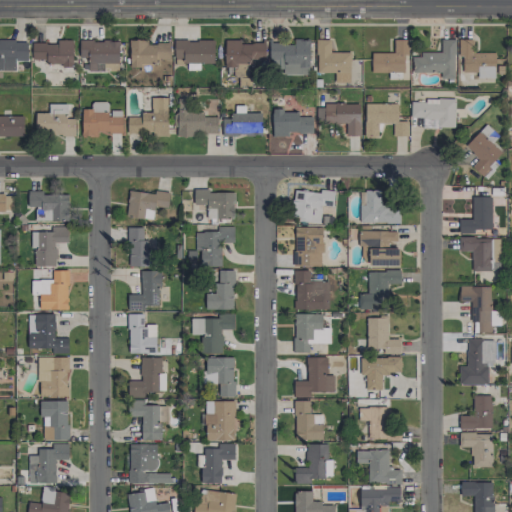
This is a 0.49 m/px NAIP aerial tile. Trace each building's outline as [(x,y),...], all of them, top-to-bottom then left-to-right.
[(32,60),(47,59),(47,66),(72,65),(72,39),(58,40),(58,42),(31,43),(32,60)] [(265,59),(264,43),(239,43),(239,39),(224,40),(224,68),(233,67),(234,78),(250,78),(249,59),(265,59)] [(309,39),(293,39),(293,42),(269,43),(269,67),(280,67),(280,75),(309,74),(309,39)] [(350,82),(349,51),(330,51),(330,39),(316,40),(317,72),(334,72),(334,82),(350,82)] [(408,39),(393,40),(393,52),(371,53),(372,72),(388,72),(388,78),(403,78),(403,56),(408,55),(408,39)] [(412,72),(440,72),(440,78),(454,78),(454,39),(440,40),(440,53),(412,53),(412,72)] [(495,52),(472,52),(472,39),(461,39),(460,72),(478,72),(478,78),(495,78),(495,52)] [(0,40),(0,70),(15,71),(15,60),(26,61),(27,41),(0,40)] [(88,71),(119,71),(118,40),(79,41),(79,58),(88,57),(88,71)] [(169,43),(147,43),(147,40),(129,40),(129,63),(170,62),(169,43)] [(213,40),(174,40),(175,64),(214,63),(213,40)] [(127,135),(167,135),(168,97),(151,97),(151,112),(142,112),(141,117),(127,116),(127,135)] [(423,127),(454,128),(455,100),(411,100),(411,117),(423,117),(423,127)] [(108,102),(91,102),(91,108),(82,108),(81,136),(97,137),(97,132),(121,133),(122,110),(108,110),(108,102)] [(75,136),(75,118),(66,118),(67,104),(48,103),(48,113),(36,113),(35,135),(75,136)] [(360,135),(360,103),(324,104),(325,123),(345,123),(346,136),(360,135)] [(398,103),(365,103),(364,136),(377,137),(378,123),(393,123),(393,136),(407,136),(408,121),(397,121),(398,103)] [(222,118),(222,136),(262,135),(261,112),(245,113),(244,105),(233,106),(233,118),(222,118)] [(312,133),(313,117),(297,116),(298,111),(272,110),(272,136),(287,136),(287,133),(312,133)] [(217,133),(217,112),(177,112),(177,136),(193,137),(193,133),(217,133)] [(23,116),(0,115),(0,135),(23,135),(23,116)] [(491,143),(498,135),(485,124),(464,146),(479,160),(473,167),(485,178),(498,164),(493,161),(501,152),(491,143)] [(167,208),(169,194),(129,189),(126,216),(153,219),(154,206),(167,208)] [(208,219),(234,218),(234,192),(208,192),(208,189),(193,189),(194,205),(208,205),(208,219)] [(294,189),(292,220),(320,221),(321,205),(333,206),(334,192),(294,189)] [(380,190),(359,191),(360,223),(400,222),(399,206),(380,206),(380,190)] [(67,194),(43,194),(43,191),(27,191),(28,208),(51,208),(51,220),(68,220),(67,194)] [(492,197),(472,196),(472,219),(459,219),(458,233),(474,233),(474,229),(491,229),(492,197)] [(33,231),(32,266),(55,266),(55,242),(67,242),(67,226),(51,226),(51,231),(33,231)] [(233,226),(217,226),(217,232),(195,232),(195,248),(200,248),(200,266),(220,266),(220,243),(233,243),(233,226)] [(322,226),(294,226),(294,266),(322,266),(322,226)] [(146,250),(147,239),(143,239),(143,228),(129,227),(127,265),(152,266),(153,250),(146,250)] [(400,264),(400,248),(388,248),(388,241),(397,241),(397,230),(360,230),(360,265),(400,264)] [(472,271),(500,270),(499,237),(459,238),(459,251),(471,251),(472,271)] [(67,309),(67,270),(52,270),(52,280),(32,280),(32,293),(39,293),(39,309),(67,309)] [(159,305),(159,270),(140,271),(141,294),(128,294),(128,310),(143,309),(143,305),(159,305)] [(206,309),(233,309),(233,270),(215,270),(215,294),(206,294),(206,309)] [(294,309),(328,309),(328,281),(309,280),(309,271),(294,270),(294,309)] [(400,271),(367,270),(366,293),(359,293),(358,309),(386,310),(387,283),(400,284),(400,271)] [(490,286),(459,286),(459,301),(471,301),(470,322),(475,322),(475,332),(490,332),(490,325),(500,325),(500,311),(490,310),(490,286)] [(28,313),(27,348),(52,348),(52,353),(67,353),(68,338),(54,337),(55,314),(28,313)] [(155,325),(143,325),(142,313),(127,314),(128,353),(156,352),(155,325)] [(191,318),(191,334),(201,334),(200,352),(221,353),(222,329),(233,329),(234,314),(217,314),(217,318),(191,318)] [(309,352),(308,343),(330,343),(330,327),(322,327),(322,314),(293,314),(294,352),(309,352)] [(383,354),(400,353),(399,339),(387,339),(386,317),(365,317),(365,350),(383,349),(383,354)] [(458,383),(487,384),(487,363),(493,363),(494,340),(467,339),(466,366),(459,366),(458,383)] [(401,373),(400,356),(359,357),(360,375),(365,375),(365,389),(381,389),(380,373),(401,373)] [(67,357),(38,357),(38,396),(68,395),(67,357)] [(140,357),(140,380),(127,380),(127,397),(144,397),(144,391),(165,391),(165,375),(161,375),(161,357),(140,357)] [(333,391),(333,375),(327,375),(326,357),(306,357),(306,380),(293,381),(293,397),(309,396),(309,392),(333,391)] [(217,396),(234,396),(233,358),(204,359),(205,382),(216,382),(217,396)] [(490,428),(491,395),(473,395),(472,415),(459,415),(459,428),(490,428)] [(67,440),(68,401),(39,400),(39,417),(43,418),(42,439),(67,440)] [(166,405),(144,405),(144,400),(128,400),(128,416),(141,416),(140,439),(161,440),(161,421),(166,422),(166,405)] [(233,440),(234,401),(205,400),(205,440),(233,440)] [(322,440),(322,414),(310,414),(310,400),(295,400),(294,439),(322,440)] [(367,440),(398,439),(398,432),(387,432),(387,407),(358,407),(358,421),(367,421),(367,440)] [(491,466),(490,432),(459,433),(459,447),(471,446),(471,466),(491,466)] [(29,483),(54,483),(55,459),(68,459),(68,443),(51,443),(51,448),(29,448),(29,483)] [(127,482),(159,483),(159,472),(156,472),(157,443),(129,443),(127,482)] [(234,459),(234,443),(217,443),(217,448),(202,448),(202,483),(220,483),(220,459),(234,459)] [(327,446),(305,447),(306,468),(294,468),(294,479),(331,479),(331,460),(327,460),(327,446)] [(355,450),(355,463),(367,463),(368,483),(401,483),(400,468),(388,468),(387,450),(355,450)] [(472,511),(492,511),(493,482),(460,482),(460,495),(473,495),(472,511)] [(347,511),(386,511),(387,502),(399,502),(399,487),(359,487),(359,509),(347,509),(347,511)] [(232,511),(235,494),(197,488),(193,511),(232,511)] [(26,511),(67,511),(69,491),(42,489),(41,502),(27,501),(26,511)] [(169,511),(168,502),(155,503),(153,489),(126,493),(128,511),(169,511)] [(333,511),(334,503),(311,503),(312,491),(293,491),(292,511),(333,511)]
